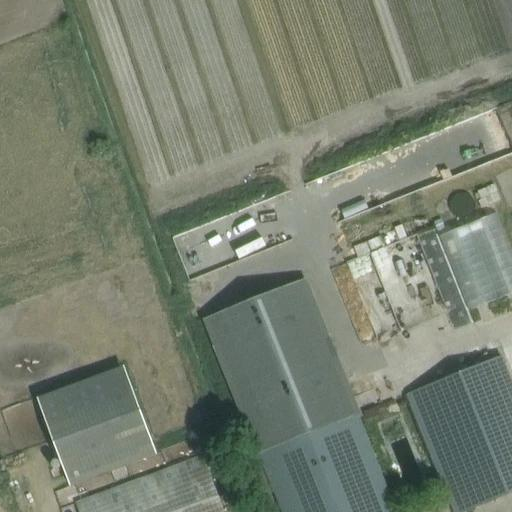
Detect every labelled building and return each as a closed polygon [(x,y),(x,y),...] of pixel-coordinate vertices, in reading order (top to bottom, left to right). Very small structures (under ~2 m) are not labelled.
[(433,222),(437,232),(445,228),(440,219),(433,222)] [(259,454),(282,511),(394,511),(356,415),(362,413),(307,279),(203,321),(257,455),(259,454)] [(511,380),(501,354),(407,392),(454,511),(460,511),(511,491),(511,380)] [(36,397),(61,462),(70,487),(157,454),(124,364),(36,397)] [(223,511),(201,457),(76,504),(79,511),(223,511)]
